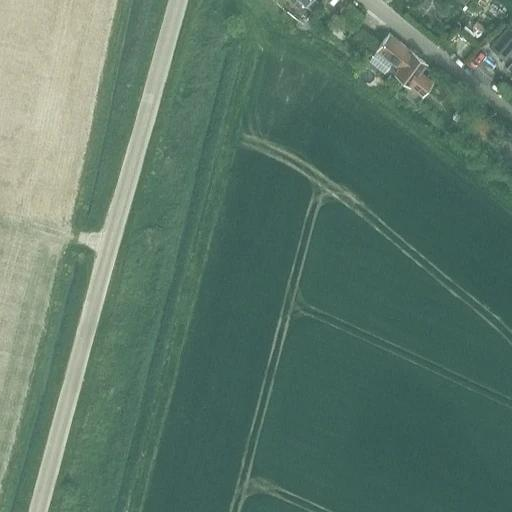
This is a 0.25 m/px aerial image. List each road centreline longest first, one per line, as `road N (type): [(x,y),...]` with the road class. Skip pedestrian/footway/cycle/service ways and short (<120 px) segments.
road 1 (unclassified): [(38,511),(178,0)]
road 2 (unclassified): [(511,114),(370,0)]
